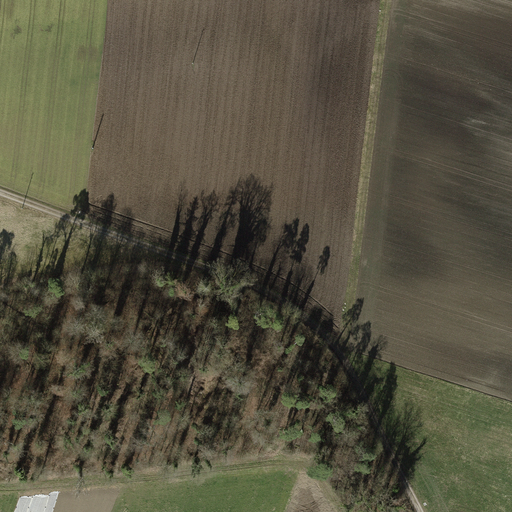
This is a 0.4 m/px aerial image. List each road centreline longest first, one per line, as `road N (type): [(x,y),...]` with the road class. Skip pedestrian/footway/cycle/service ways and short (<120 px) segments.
road 1 (track): [(0,192),(255,286),(304,313),(349,365),(422,511)]
road 2 (track): [(339,354),(385,0)]
